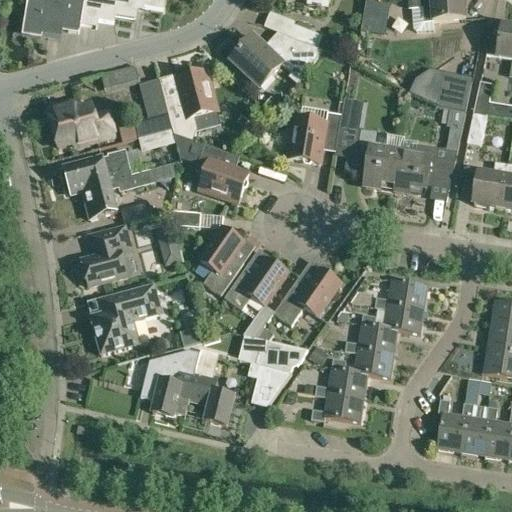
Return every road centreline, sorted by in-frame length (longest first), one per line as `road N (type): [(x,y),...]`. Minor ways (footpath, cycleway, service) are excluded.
road 1 (residential): [(44,461),(46,312),(0,106)]
road 2 (residential): [(0,89),(190,38),(228,0)]
road 3 (residential): [(393,455),(410,397),(464,319),(477,253)]
road 4 (residential): [(477,253),(295,224)]
road 5 (residential): [(393,455),(259,436)]
road 6 (residential): [(393,455),(511,480)]
